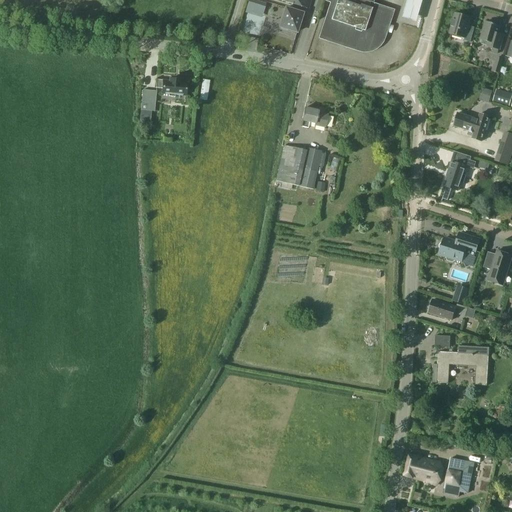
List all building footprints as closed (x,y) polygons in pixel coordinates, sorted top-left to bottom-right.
[(250,0),(249,0),(245,12),(252,14),(256,2),(250,0)] [(296,33),(302,14),(304,9),(308,10),(311,0),(275,0),(288,4),(287,9),(285,9),(279,28),(296,33)] [(384,40),(384,39),(394,10),(373,3),(373,0),(324,0),(324,1),(330,3),(318,39),(359,53),(360,53),(362,53),(364,53),(366,53),(367,53),(369,53),(371,52),(372,52),(373,51),(375,50),(376,50),(378,48),(380,47),(380,46),(381,45),(382,43),(383,42),(384,40)] [(422,3),(412,0),(406,0),(400,20),(416,24),(422,3)] [(464,41),(471,43),(474,30),(469,29),(471,18),(455,14),(450,34),(465,38),(464,41)] [(481,40),(480,43),(482,45),(488,47),(493,48),(491,53),(498,55),(499,50),(500,50),(504,36),(498,34),(500,27),(486,22),(481,40)] [(498,58),(494,73),(499,74),(503,60),(498,58)] [(170,79),(169,82),(156,81),(155,89),(161,90),(161,94),(169,95),(169,97),(175,98),(175,96),(185,97),(187,84),(180,84),(180,81),(170,79)] [(140,111),(154,112),(156,92),(142,91),(140,111)] [(491,94),(484,92),(482,99),(489,101),(491,94)] [(307,129),(309,123),(315,124),(315,126),(325,129),(328,116),(318,113),(318,112),(304,108),(301,121),(302,122),(300,127),(307,129)] [(472,139),(482,142),(489,117),(480,114),(478,120),(458,114),(454,126),(474,133),(472,139)] [(509,166),(511,155),(511,134),(504,132),(495,161),(509,166)] [(306,148),(306,151),(283,146),(281,156),(279,167),(276,182),(289,185),(298,187),(298,188),(313,191),(322,152),(306,148)] [(465,176),(463,175),(465,167),(473,169),(475,163),(460,158),(458,164),(451,162),(443,187),(446,188),(451,189),(458,191),(460,183),(462,184),(465,176)] [(315,192),(323,194),(325,184),(316,183),(315,192)] [(455,259),(462,261),(464,254),(466,254),(468,250),(476,252),(480,240),(459,233),(456,242),(444,239),(439,254),(447,257),(446,259),(448,261),(452,262),(455,261),(455,259)] [(488,253),(483,268),(491,270),(487,281),(503,286),(511,257),(511,256),(497,252),(495,256),(488,253)] [(470,290),(457,286),(452,302),(465,306),(470,290)] [(429,313),(452,320),(454,314),(465,318),(468,308),(457,305),(456,308),(433,300),(429,313)] [(485,315),(483,320),(500,326),(502,320),(485,315)] [(367,327),(367,343),(376,343),(376,327),(367,327)] [(435,348),(450,349),(451,338),(435,337),(435,348)] [(438,353),(438,355),(489,358),(489,348),(459,346),(458,354),(438,353)] [(475,386),(487,387),(489,358),(438,355),(438,365),(433,365),(432,383),(448,384),(449,366),(477,367),(475,386)] [(423,482),(435,485),(440,464),(409,455),(403,475),(423,481),(423,482)] [(445,483),(445,484),(446,484),(445,489),(456,491),(457,486),(477,490),(481,472),(468,469),(469,464),(450,461),(449,470),(447,470),(445,482),(445,483)]
